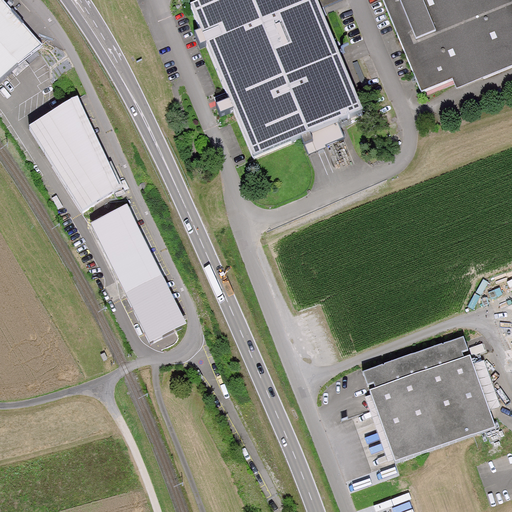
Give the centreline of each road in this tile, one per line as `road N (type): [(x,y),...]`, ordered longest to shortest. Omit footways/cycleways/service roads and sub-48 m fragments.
road 1 (primary): [(74,0),(151,131),(316,511)]
road 2 (residential): [(155,0),(223,154),(241,230),(348,511)]
road 3 (unclassified): [(31,0),(74,58),(176,276),(192,318),(186,348)]
road 4 (track): [(280,511),(221,394),(186,348)]
road 5 (track): [(157,511),(100,382)]
